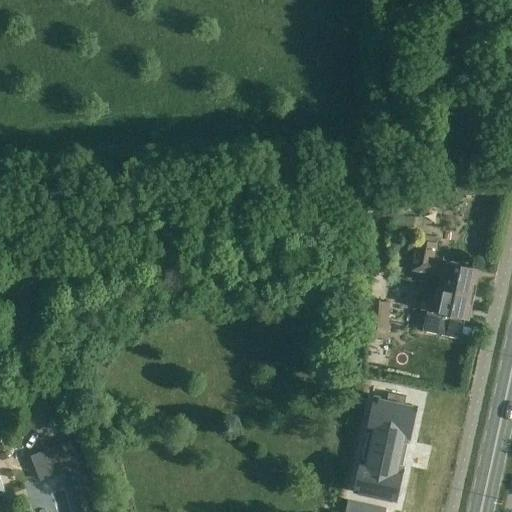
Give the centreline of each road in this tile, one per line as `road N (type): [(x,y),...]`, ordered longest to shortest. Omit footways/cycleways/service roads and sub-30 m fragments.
road 1 (track): [(0,271),(244,230),(360,197)]
road 2 (track): [(360,197),(511,164)]
road 3 (primary): [(479,511),(511,365)]
